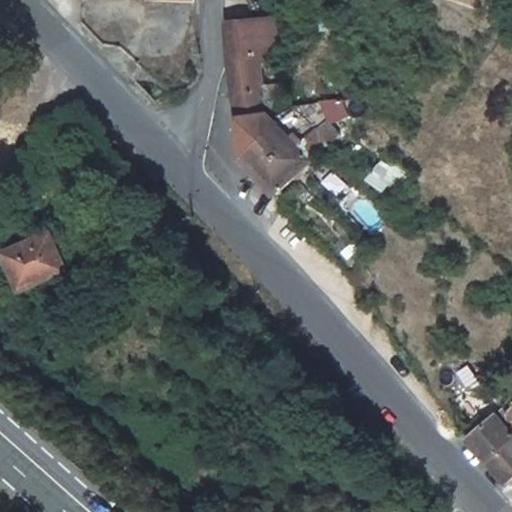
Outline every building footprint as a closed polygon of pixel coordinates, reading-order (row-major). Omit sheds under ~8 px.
[(332,8),(320,9),(323,31),(335,29),(332,8)] [(228,23),(230,59),(245,151),(277,120),(271,114),(260,55),(275,53),(272,18),(228,23)] [(357,106),(349,108),(355,120),(362,117),(357,106)] [(277,120),(245,151),(248,155),(244,159),(277,194),(327,148),(331,154),(336,150),(331,144),(318,131),(301,146),(277,120)] [(329,121),(318,131),(331,144),(341,135),(329,121)] [(383,161),(368,181),(386,194),(387,192),(401,203),(416,176),(403,165),(395,158),(389,166),(383,161)] [(4,254),(21,291),(68,270),(51,233),(4,254)] [(490,462),(511,439),(511,417),(508,412),(504,408),(469,439),(490,462)] [(511,482),(511,439),(490,462),(509,485),(511,482)]
